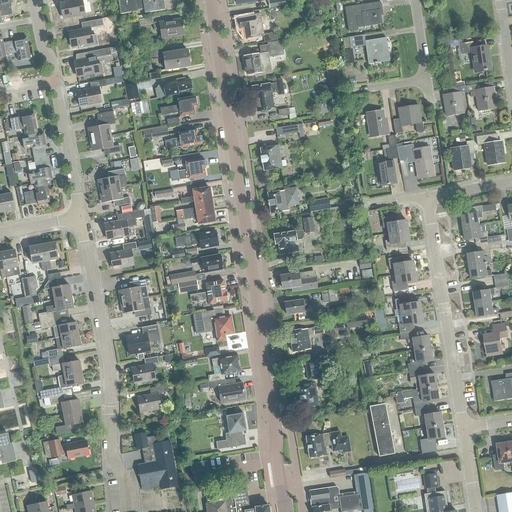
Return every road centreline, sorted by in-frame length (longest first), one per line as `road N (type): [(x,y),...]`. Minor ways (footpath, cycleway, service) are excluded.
road 1 (tertiary): [(283,511),(209,0)]
road 2 (residential): [(126,511),(110,450),(108,361),(80,218)]
road 3 (residential): [(465,430),(427,196)]
road 4 (residential): [(80,218),(55,80)]
